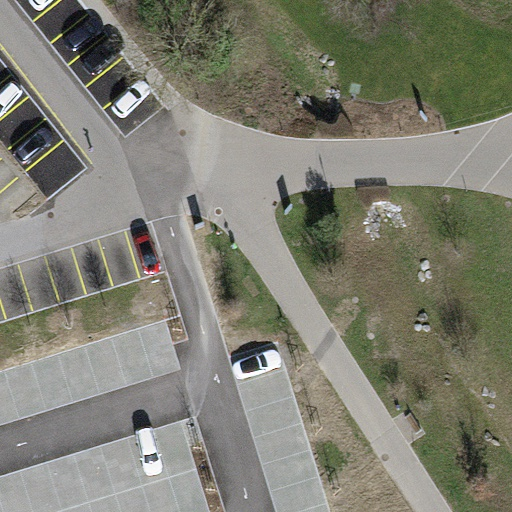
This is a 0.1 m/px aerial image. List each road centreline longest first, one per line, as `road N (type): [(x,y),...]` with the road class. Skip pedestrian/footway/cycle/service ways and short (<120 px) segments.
road 1 (track): [(435,511),(224,183)]
road 2 (residential): [(3,0),(167,197)]
